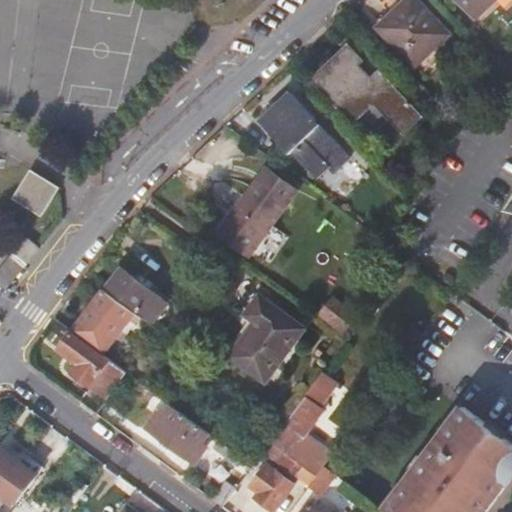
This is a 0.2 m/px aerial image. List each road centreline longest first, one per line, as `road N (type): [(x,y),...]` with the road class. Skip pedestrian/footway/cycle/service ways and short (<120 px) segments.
road 1 (unclassified): [(335,0),(143,182),(0,361)]
road 2 (residential): [(0,368),(198,511)]
